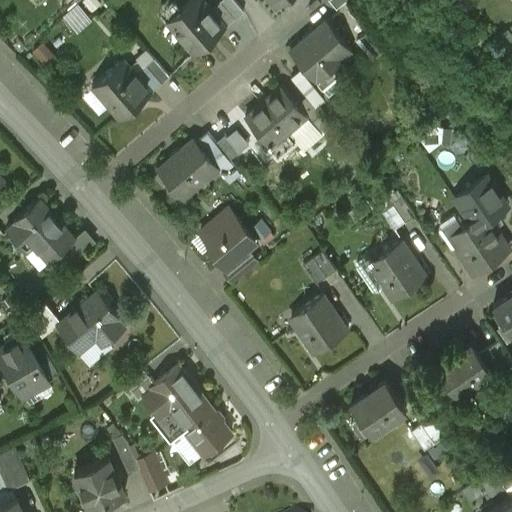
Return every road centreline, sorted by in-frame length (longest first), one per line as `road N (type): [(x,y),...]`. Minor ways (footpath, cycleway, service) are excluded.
road 1 (residential): [(86,193),(274,429)]
road 2 (residential): [(86,193),(256,50)]
road 3 (residential): [(274,429),(445,313)]
road 4 (residential): [(288,452),(163,511)]
road 5 (residential): [(0,102),(86,193)]
